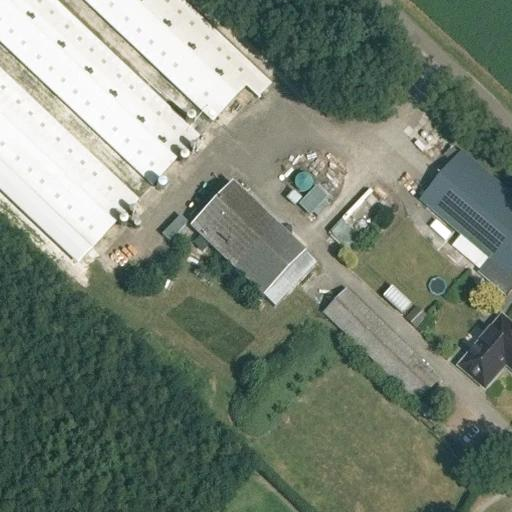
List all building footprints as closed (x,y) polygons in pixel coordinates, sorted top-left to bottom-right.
[(198,138),(51,0),(0,0),(0,44),(151,187),(198,138)] [(270,86),(178,0),(80,0),(211,124),(244,89),(256,100),(270,86)] [(137,203),(0,72),(0,166),(90,252),(137,203)] [(511,196),(461,153),(419,203),(511,281),(511,196)] [(296,184),(306,194),(316,184),(306,174),(296,184)] [(313,265),(228,187),(189,230),(274,308),(313,265)] [(318,188),(302,207),(314,217),(331,199),(318,188)] [(184,216),(164,232),(172,242),(192,226),(184,216)] [(439,380),(346,291),(323,316),(415,405),(439,380)] [(511,328),(503,320),(461,368),(485,389),(506,365),(511,370),(511,328)]
